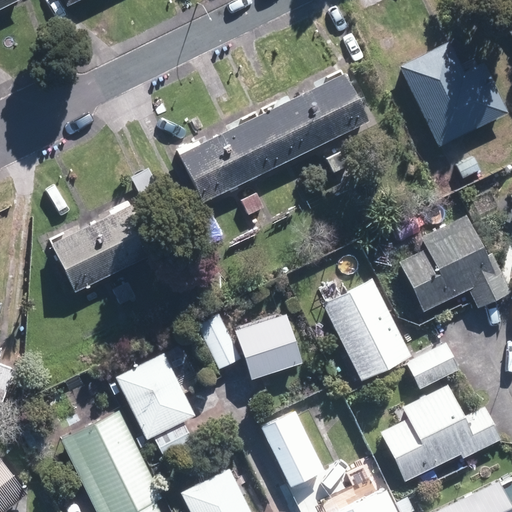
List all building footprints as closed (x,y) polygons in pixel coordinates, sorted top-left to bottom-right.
[(387,0),(363,11),(377,42),(412,26),(399,0),(387,0)] [(461,67),(445,36),(393,62),(435,143),(505,107),(479,57),(461,67)] [(300,87),(324,136),(364,117),(340,68),(300,87)] [(281,157),(324,136),(300,87),(257,108),(281,157)] [(238,177),(281,157),(257,108),(215,129),(238,177)] [(198,197),(238,177),(215,129),(175,148),(198,197)] [(331,150),(338,167),(346,163),(339,147),(331,150)] [(331,170),(338,167),(331,150),(323,154),(331,170)] [(245,192),(253,208),(261,204),(254,188),(245,192)] [(246,212),(253,208),(245,192),(238,195),(246,212)] [(88,219),(111,267),(155,245),(132,199),(129,201),(126,195),(105,205),(107,210),(88,219)] [(482,251),(463,211),(417,231),(423,243),(395,256),(419,308),(465,286),(473,303),(508,287),(489,248),(482,251)] [(71,286),(111,267),(88,219),(48,240),(71,286)] [(407,350),(369,273),(318,298),(356,375),(407,350)] [(231,326),(247,374),(298,359),(282,309),(231,326)] [(238,354),(218,312),(196,322),(216,365),(238,354)] [(456,365),(444,338),(403,357),(415,384),(456,365)] [(191,410),(160,348),(111,372),(143,435),(150,432),(160,453),(191,438),(180,416),(191,410)] [(0,398),(12,364),(0,359),(0,398)] [(459,453),(497,434),(481,401),(459,411),(444,379),(397,402),(402,413),(376,426),(401,477),(458,449),(459,453)] [(159,493),(116,405),(58,435),(95,511),(159,511),(152,497),(159,493)] [(320,465),(291,405),(257,423),(286,482),(320,465)] [(1,511),(26,494),(0,459),(0,511),(1,511)] [(249,511),(226,463),(176,488),(188,511),(249,511)] [(511,511),(511,510),(495,476),(417,511),(511,511)] [(394,511),(381,484),(323,511),(394,511)]
